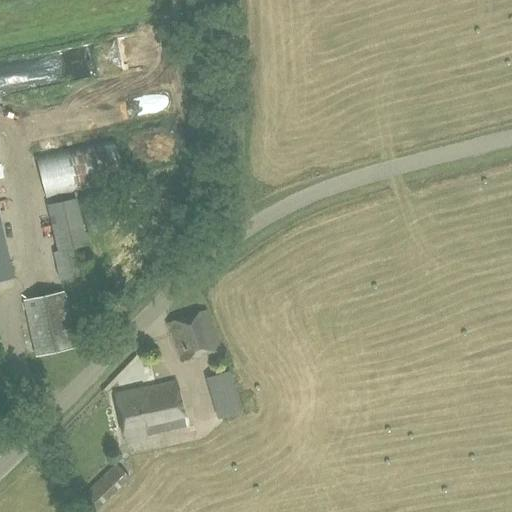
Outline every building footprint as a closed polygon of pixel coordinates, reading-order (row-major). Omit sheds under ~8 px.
[(76,16),(78,30),(91,29),(90,14),(76,16)] [(144,123),(149,106),(128,101),(124,118),(144,123)] [(87,245),(76,198),(47,205),(59,252),(53,253),(61,281),(85,275),(85,274),(99,271),(94,250),(106,247),(105,240),(87,245)] [(0,281),(17,277),(0,206),(0,281)] [(36,355),(75,346),(63,292),(24,300),(36,355)] [(180,362),(218,350),(205,311),(168,324),(180,362)] [(129,387),(147,363),(138,357),(121,381),(129,387)] [(223,416),(241,410),(228,367),(209,373),(223,416)] [(187,428),(178,384),(145,391),(145,390),(117,396),(126,440),(146,437),(146,436),(187,428)] [(119,460),(76,502),(85,511),(102,511),(137,478),(119,460)]
